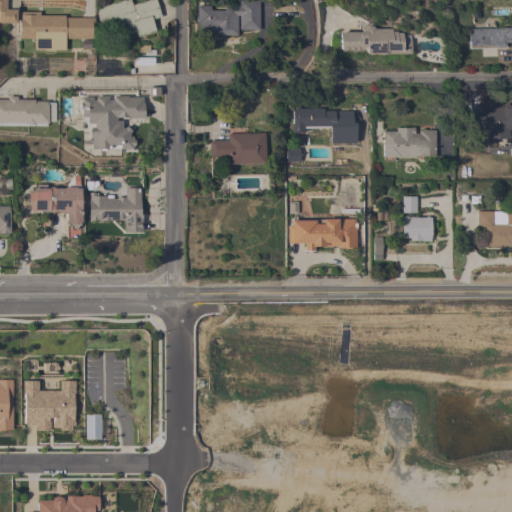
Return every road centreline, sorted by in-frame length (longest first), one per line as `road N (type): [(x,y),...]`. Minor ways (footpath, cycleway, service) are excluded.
road 1 (residential): [(170,511),(172,108),(180,80)]
road 2 (tertiary): [(80,295),(511,293)]
road 3 (residential): [(180,80),(511,79)]
road 4 (residential): [(0,464),(170,464)]
